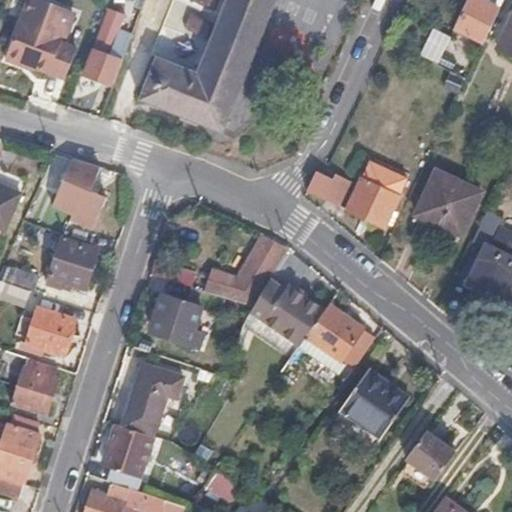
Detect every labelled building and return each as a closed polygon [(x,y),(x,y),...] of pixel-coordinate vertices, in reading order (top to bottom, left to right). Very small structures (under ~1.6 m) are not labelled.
[(74,10),(45,0),(29,0),(26,9),(69,24),(74,10)] [(224,133),(277,0),(228,0),(199,73),(159,57),(141,100),(224,133)] [(468,0),(456,28),(484,41),(499,9),(481,0),(468,0)] [(63,41),(69,24),(26,9),(7,60),(24,66),(25,63),(66,78),(78,46),(63,41)] [(86,74),(115,85),(123,63),(111,57),(127,16),(110,10),(86,74)] [(511,53),(511,13),(498,46),(511,53)] [(427,53),(441,59),(454,31),(440,25),(427,53)] [(91,192),(98,167),(62,157),(45,214),(92,227),(101,195),(91,192)] [(334,178),(318,170),(308,191),(338,205),(350,180),(336,173),(334,178)] [(438,173),(416,217),(460,238),(481,192),(438,173)] [(353,181),(350,180),(338,205),(341,207),(353,181)] [(397,197),(364,181),(348,211),(384,228),(397,197)] [(0,229),(3,230),(18,193),(0,185),(0,229)] [(498,217),(487,212),(475,237),(486,243),(498,217)] [(97,250),(62,239),(46,286),(62,291),(64,284),(84,291),(97,250)] [(212,276),(203,292),(224,299),(252,307),(267,283),(287,249),(274,243),(247,287),(212,276)] [(511,302),(511,255),(486,243),(469,282),(511,302)] [(179,270),(153,262),(149,275),(175,283),(179,270)] [(37,277),(13,269),(9,282),(33,290),(37,277)] [(289,361),(295,352),(321,314),(285,288),(282,293),(267,283),(252,307),(244,320),(241,330),(289,361)] [(30,297),(5,288),(0,300),(26,310),(30,297)] [(219,314),(224,299),(203,292),(191,288),(185,303),(163,296),(155,318),(158,319),(153,334),(198,349),(204,334),(195,331),(202,309),(219,314)] [(342,319),(326,307),(321,314),(295,352),(332,377),(341,363),(351,370),(373,339),(362,331),(358,337),(339,324),(342,319)] [(26,346),(63,357),(74,321),(37,310),(26,346)] [(52,378),(55,368),(21,357),(9,393),(3,392),(1,401),(46,416),(58,379),(52,378)] [(142,365),(122,428),(153,438),(167,398),(177,401),(184,378),(142,365)] [(408,400),(366,370),(329,422),(372,453),(408,400)] [(0,476),(22,484),(39,436),(21,430),(20,432),(0,425),(0,476)] [(153,438),(122,428),(116,426),(104,465),(111,467),(107,483),(109,483),(128,490),(135,492),(153,438)] [(404,459),(434,482),(454,454),(424,432),(404,459)] [(230,504),(240,484),(213,470),(203,491),(230,504)] [(23,490),(25,485),(22,484),(0,476),(0,493),(12,497),(23,490)] [(121,511),(128,490),(109,483),(105,495),(91,490),(84,511),(121,511)] [(457,511),(442,501),(433,511),(457,511)]
